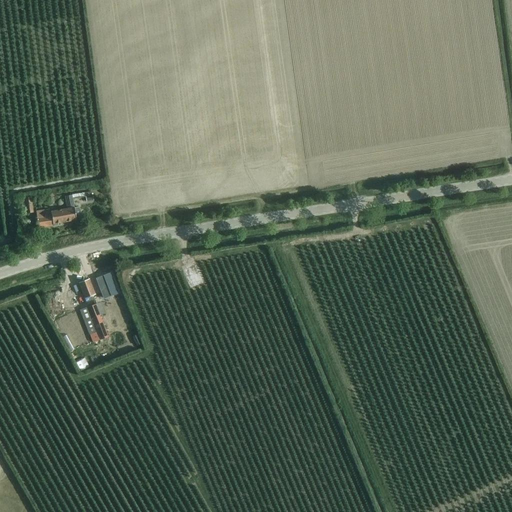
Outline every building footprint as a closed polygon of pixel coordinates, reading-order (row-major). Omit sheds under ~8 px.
[(92,194),(72,197),(73,202),(86,199),(87,203),(93,202),(92,194)] [(26,214),(33,213),(30,197),(23,198),(26,214)] [(67,211),(51,213),(51,211),(35,213),(38,230),(54,227),(54,226),(76,222),(73,202),(72,197),(65,198),(67,211)] [(111,273),(96,279),(102,294),(110,292),(111,295),(119,292),(111,273)] [(89,279),(79,283),(86,302),(95,299),(93,295),(95,294),(89,279)] [(95,304),(88,307),(80,310),(93,343),(108,337),(95,304)]
